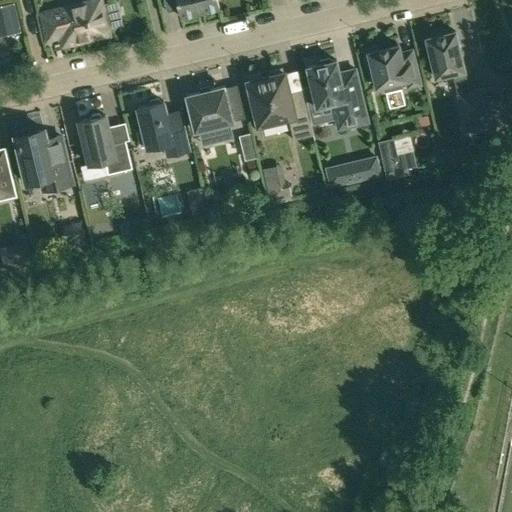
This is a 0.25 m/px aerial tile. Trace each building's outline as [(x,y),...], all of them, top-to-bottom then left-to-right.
[(104,15),(101,12),(98,10),(96,0),(42,13),(48,39),(60,36),(63,45),(104,35),(102,26),(104,22),(104,18),(104,15)] [(174,0),(176,0),(178,9),(180,17),(197,13),(203,12),(219,8),(217,0),(163,0),(164,2),(174,0)] [(0,5),(0,36),(21,31),(14,2),(0,5)] [(465,71),(465,70),(455,31),(451,32),(446,29),(433,32),(430,37),(426,38),(436,77),(453,73),(458,95),(470,92),(465,71)] [(399,45),(387,48),(381,49),(380,45),(363,49),(367,66),(371,65),(377,88),(384,86),(384,89),(388,91),(400,88),(401,85),(400,82),(406,80),(408,88),(421,85),(412,50),(401,52),(399,45)] [(368,122),(359,86),(355,69),(340,73),(336,60),(333,61),(329,58),(319,60),(317,64),(307,67),(317,106),(332,103),(338,129),(368,122)] [(289,91),(285,73),(285,72),(283,72),(282,68),(270,71),(271,75),(261,78),(260,73),(248,76),(249,80),(247,81),(258,125),(288,118),(293,140),(313,135),(302,88),(289,91)] [(233,121),(232,120),(244,117),(237,88),(225,90),(224,86),(210,90),(209,86),(200,88),(201,92),(187,95),(195,130),(233,121)] [(483,116),(486,127),(493,126),(484,88),(470,92),(458,95),(464,121),(483,116)] [(180,109),(166,113),(163,101),(161,101),(158,98),(149,100),(148,105),(137,107),(143,130),(137,131),(141,147),(147,145),(147,148),(164,144),(167,156),(190,151),(180,109)] [(112,144),(108,126),(105,115),(101,116),(99,113),(91,114),(90,118),(79,121),(89,164),(105,160),(108,174),(132,168),(125,141),(112,144)] [(72,182),(66,155),(61,136),(47,139),(44,129),(32,132),(27,130),(21,131),(18,136),(15,136),(22,163),(18,164),(22,182),(40,178),(43,189),(72,182)] [(251,133),(239,136),(245,160),(256,157),(251,133)] [(0,198),(15,195),(4,149),(0,149),(0,198)] [(399,169),(396,156),(394,150),(381,153),(386,172),(399,169)] [(360,159),(364,176),(379,172),(375,156),(360,159)] [(200,172),(206,170),(203,160),(197,161),(200,172)] [(330,184),(345,180),(341,164),(326,168),(330,184)] [(265,202),(287,196),(284,185),(275,188),(269,166),(257,169),(265,202)] [(244,199),(220,204),(223,216),(247,210),(244,199)] [(136,232),(150,228),(148,216),(133,220),(136,232)] [(83,230),(64,234),(68,251),(86,247),(83,230)] [(18,262),(32,259),(28,242),(14,245),(18,262)]
